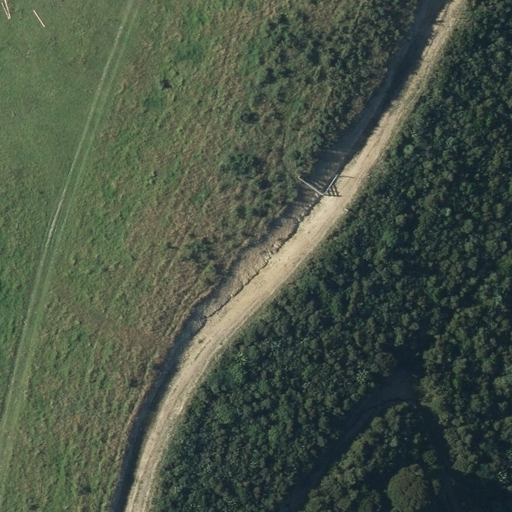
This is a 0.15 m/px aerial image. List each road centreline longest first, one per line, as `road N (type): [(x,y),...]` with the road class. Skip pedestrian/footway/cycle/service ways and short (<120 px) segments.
road 1 (track): [(457,0),(435,51),(278,283),(179,379),(129,511)]
road 2 (track): [(0,477),(45,271),(139,0)]
